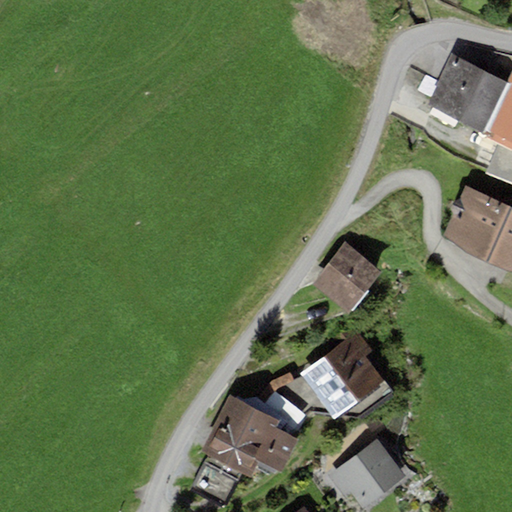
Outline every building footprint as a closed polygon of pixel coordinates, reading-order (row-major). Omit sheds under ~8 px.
[(479,67),(452,54),(438,82),(426,76),(419,90),(431,96),(427,105),(486,134),(489,130),(511,84),(507,81),(493,75),(497,68),(482,61),(479,67)] [(511,70),(507,81),(511,84),(489,130),(511,140),(511,70)] [(511,149),(498,144),(485,173),(511,184),(511,149)] [(500,202),(466,187),(460,200),(455,201),(451,208),(455,213),(444,239),(511,267),(511,198),(510,198),(500,202)] [(382,270),(345,242),(313,284),(349,312),(382,270)] [(332,349),(299,374),(334,420),(385,382),(365,355),(372,350),(351,322),(326,341),(332,349)] [(272,381),(258,397),(264,403),(275,392),(277,390),(295,381),(291,372),(272,381)] [(237,396),(235,398),(279,420),(275,428),(281,431),(283,429),(294,434),(306,416),(275,392),(264,403),(258,397),(257,396),(244,400),(237,396)] [(235,398),(229,395),(200,452),(208,456),(243,474),(252,478),(260,463),(281,473),(298,439),(281,431),(275,428),(279,420),(235,398)] [(407,477),(378,438),(327,474),(343,497),(352,491),(364,508),(407,477)] [(243,474),(208,456),(190,489),(226,508),(243,474)]
